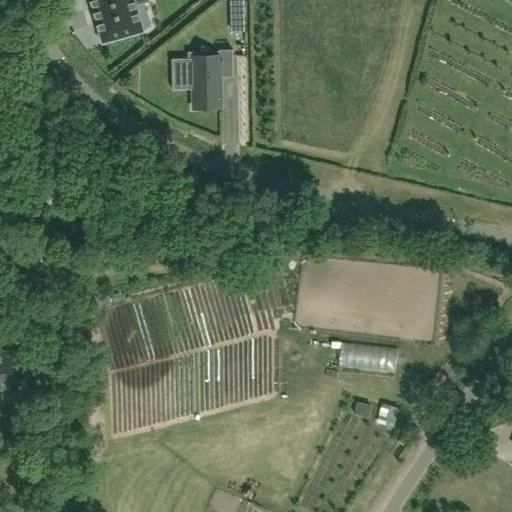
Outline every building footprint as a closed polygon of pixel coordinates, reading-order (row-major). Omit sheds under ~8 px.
[(90,0),(104,44),(144,32),(136,6),(149,2),(148,0),(90,0)] [(243,1),(231,1),(231,14),(232,31),(244,30),(243,14),(243,1)] [(188,59),(176,59),(177,91),(193,91),(193,108),(222,108),(221,76),(233,76),(233,49),(219,50),(219,51),(219,55),(192,56),(192,59),(188,59)] [(0,352),(0,391),(17,391),(15,352),(0,352)] [(50,364),(39,365),(40,389),(52,388),(50,364)]
